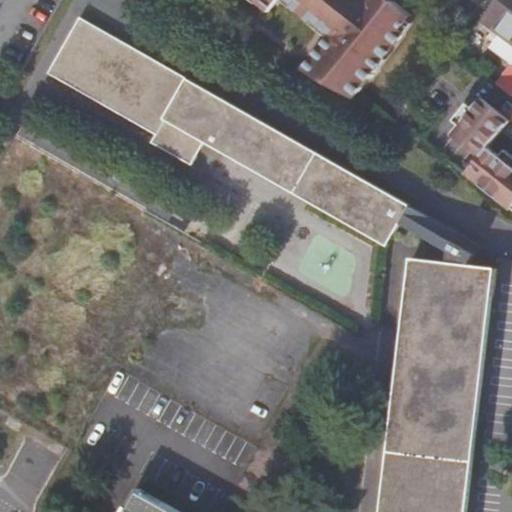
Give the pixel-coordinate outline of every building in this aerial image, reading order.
[(261,0),(273,10),(281,0),(287,0),(291,2),(292,7),(314,25),(316,23),(332,35),(318,53),(364,91),(379,72),(376,70),(404,34),(402,32),(414,17),(392,0),(261,0)] [(511,65),(497,83),(511,95),(511,0),(501,0),(486,20),(505,33),(500,40),(511,50),(511,65)] [(409,206),(80,19),(49,73),(156,134),(150,142),(190,164),(202,141),(387,246),(398,225),(449,252),(447,264),(412,259),(381,511),(466,511),(495,270),(469,267),(469,264),(470,265),(476,255),(454,242),(458,234),(411,207),(411,208),(409,206)] [(303,71),(356,101),(364,91),(318,53),(303,71)] [(400,120),(419,96),(415,92),(413,91),(394,115),(400,120)] [(454,139),(481,160),(469,174),(511,208),(511,106),(508,103),(499,114),(483,101),(454,139)] [(141,221),(146,213),(14,136),(0,160),(0,396),(55,428),(164,235),(141,221)] [(170,225),(183,233),(193,217),(179,209),(170,225)] [(125,511),(180,511),(139,488),(125,511)]
